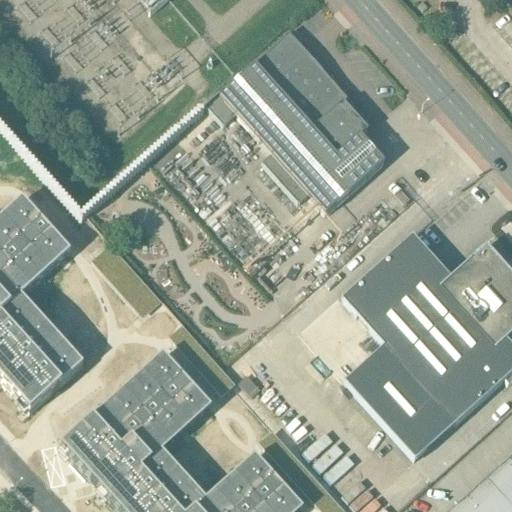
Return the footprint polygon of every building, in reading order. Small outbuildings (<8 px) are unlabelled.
[(297,209),(307,200),(325,220),(383,167),(360,141),(367,134),(348,113),(353,109),(287,37),(255,70),(253,68),(205,112),(222,131),(235,120),(271,160),(261,169),(297,209)] [(21,204),(0,222),(0,387),(28,419),(82,370),(20,302),(69,258),(21,204)] [(511,336),(511,280),(485,250),(450,283),(411,240),(340,304),(383,351),(339,390),(410,468),(511,375),(511,357),(501,346),(511,336)] [(109,250),(91,266),(138,319),(156,303),(109,250)] [(178,341),(172,347),(221,401),(234,390),(185,335),(178,341)] [(162,360),(59,453),(94,491),(112,511),(299,511),(253,461),(204,505),(161,458),(210,413),(162,360)] [(268,448),(262,453),(316,511),(339,511),(275,441),(268,448)] [(511,511),(511,462),(456,511),(511,511)]
